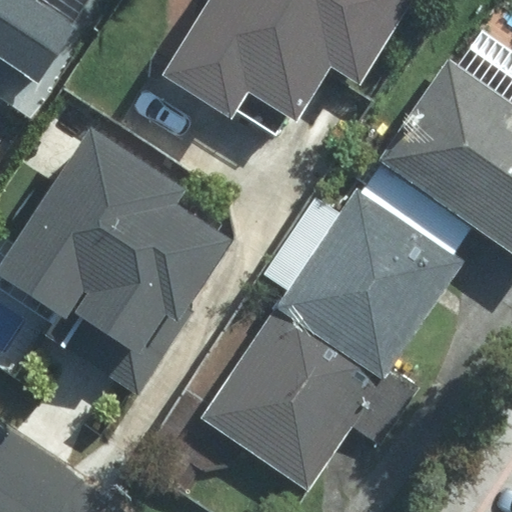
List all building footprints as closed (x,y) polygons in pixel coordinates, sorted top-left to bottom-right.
[(93,0),(0,0),(0,2),(64,46),(93,0)] [(422,0),(217,0),(168,82),(237,124),(253,98),(303,128),(337,74),(366,92),(422,0)] [(511,250),(511,110),(450,69),(385,167),(511,250)] [(186,184),(93,124),(0,267),(70,313),(75,305),(87,313),(66,346),(140,394),(195,309),(189,305),(234,236),(177,199),(186,184)] [(475,226),(385,167),(366,196),(359,192),(207,421),(313,491),(463,265),(454,259),(475,226)]
